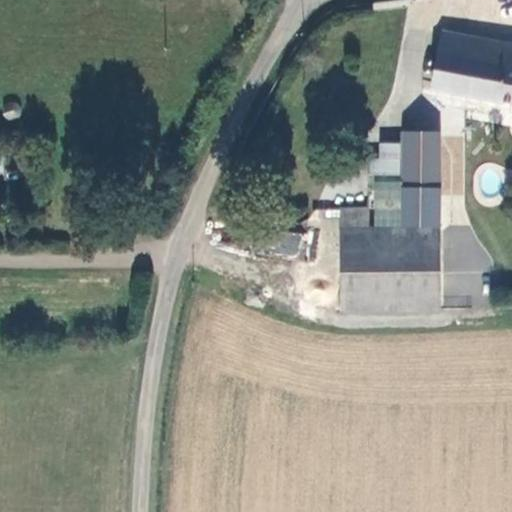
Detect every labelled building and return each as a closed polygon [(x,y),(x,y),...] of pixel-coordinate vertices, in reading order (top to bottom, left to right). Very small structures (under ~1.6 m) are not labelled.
[(511,44),(435,29),(429,84),(511,99),(511,44)] [(2,109),(1,112),(2,115),(3,118),(6,120),(8,121),(11,121),(14,119),(17,117),(18,115),(18,111),(17,109),(15,106),(12,105),(9,104),(6,105),(4,107),(2,109)] [(396,181),(432,182),(432,126),(397,124),(396,181)] [(377,219),(431,221),(432,182),(396,181),(377,181),(377,219)] [(332,305),(429,306),(431,221),(377,219),(361,219),(362,198),(333,198),(332,305)] [(307,233),(254,229),(252,252),(305,257),(307,233)]
